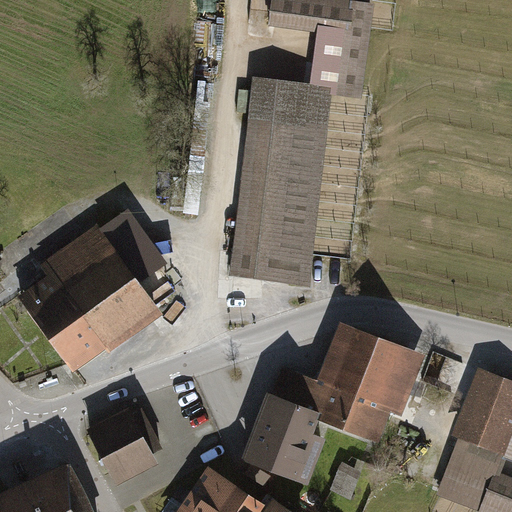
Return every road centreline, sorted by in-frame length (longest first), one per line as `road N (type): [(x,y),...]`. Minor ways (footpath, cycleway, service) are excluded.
road 1 (residential): [(54,413),(340,313),(389,314),(511,342)]
road 2 (track): [(200,361),(239,0)]
